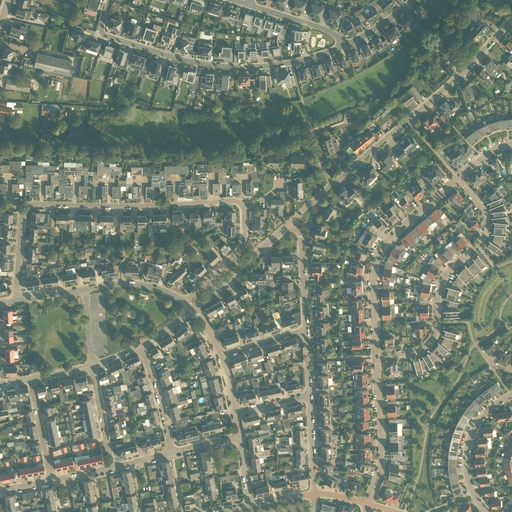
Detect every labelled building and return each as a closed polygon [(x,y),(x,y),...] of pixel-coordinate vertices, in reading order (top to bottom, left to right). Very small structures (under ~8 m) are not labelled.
[(20,0),(19,5),(25,8),(25,7),(29,9),(30,5),(26,4),(28,0),(27,0),(20,0)] [(79,2),(72,0),(56,0),(83,10),(84,6),(78,4),(79,2)] [(87,0),(88,0),(89,1),(88,6),(87,9),(88,9),(96,12),(97,9),(99,3),(99,2),(100,0),(87,0)] [(200,14),(201,11),(203,6),(201,5),(202,0),(192,0),(189,11),(199,14),(200,14)] [(300,0),(290,0),(290,1),(293,2),(291,9),(292,9),(292,10),(297,11),(300,0)] [(301,0),(300,0),(297,11),(302,13),(302,12),(303,13),(305,6),(308,7),(310,1),(310,0),(308,0),(306,0),(306,2),(301,1),(301,0)] [(373,9),(370,12),(375,20),(379,17),(378,16),(380,15),(378,12),(381,11),(374,0),(369,3),(373,9)] [(388,11),(391,8),(385,0),(382,3),(379,0),(374,0),(381,11),(384,9),(386,11),(387,10),(388,11)] [(309,15),(315,17),(318,6),(315,5),(315,2),(310,1),(308,7),(311,8),(309,14),(309,15)] [(215,4),(211,3),(208,11),(218,15),(217,18),(221,19),(224,10),(221,9),(222,6),(217,5),(218,4),(215,3),(215,4)] [(326,12),(328,6),(319,3),(318,6),(315,17),(320,19),(320,18),(321,18),(323,11),(326,12)] [(473,20),(478,15),(480,17),(483,20),(484,21),(488,16),(484,13),(476,5),(467,14),(473,20)] [(327,21),(332,22),(336,12),(332,11),(333,8),(328,6),(326,12),(329,13),(327,20),(327,21)] [(417,16),(421,21),(425,18),(424,16),(427,13),(428,12),(425,9),(424,10),(421,6),(420,6),(417,8),(417,9),(415,10),(419,14),(417,16)] [(239,12),(228,8),(225,16),(234,19),(233,24),(237,26),(239,20),(237,19),(239,12)] [(368,20),(368,21),(369,22),(371,21),(372,22),(375,20),(370,12),(367,14),(363,8),(358,10),(365,21),(368,20)] [(15,17),(23,19),(25,12),(17,9),(15,17)] [(343,18),(344,17),(345,12),(336,9),(336,12),(332,22),(338,24),(340,17),(343,18)] [(354,13),(357,18),(353,21),(356,26),(358,30),(362,28),(362,27),(364,26),(362,23),(365,21),(358,10),(354,13)] [(46,16),(45,15),(36,12),(34,18),(44,21),(45,19),(46,16)] [(250,24),(252,19),(252,16),(252,15),(249,14),(249,15),(245,14),(245,17),(241,16),(242,15),(241,15),(239,21),(248,24),(246,30),(250,31),(252,25),(250,24)] [(409,23),(412,26),(415,24),(416,25),(421,21),(417,16),(414,18),(411,14),(409,16),(408,15),(405,18),(409,23)] [(472,32),(470,34),(470,35),(472,37),(476,41),(484,33),(489,29),(482,22),(483,20),(480,17),(478,15),(473,20),(476,22),(477,23),(470,30),(472,32)] [(252,25),(258,27),(256,33),(260,34),(262,28),(260,27),(262,22),(263,19),(262,19),(262,18),(259,18),(256,17),(255,20),(252,19),(250,24),(252,25)] [(354,28),(356,26),(353,21),(350,22),(347,21),(348,19),(344,17),(343,18),(341,25),(345,27),(347,29),(346,30),(348,34),(355,30),(354,28)] [(117,20),(111,18),(110,22),(109,21),(108,24),(109,24),(108,27),(108,28),(109,28),(109,29),(112,30),(113,29),(114,29),(119,30),(120,28),(122,29),(125,21),(122,20),(121,22),(120,22),(116,21),(117,20)] [(401,29),(405,34),(410,31),(408,29),(412,26),(409,23),(405,18),(402,21),(400,23),(404,27),(402,29),(401,29)] [(270,37),(272,31),(270,31),(272,25),(273,22),(272,22),(269,21),(266,20),(265,23),(262,22),(260,27),(262,28),(268,30),(267,36),(270,37)] [(138,25),(130,23),(128,30),(128,29),(128,30),(127,31),(128,31),(127,33),(127,34),(129,34),(130,34),(129,35),(133,36),(134,36),(135,32),(141,34),(143,27),(137,26),(137,25),(138,25)] [(280,34),(282,29),(283,26),(282,25),(280,24),(279,25),(276,23),(275,26),(272,25),(270,31),(272,31),(279,33),(276,40),(282,40),(284,35),(280,34)] [(162,27),(154,24),(152,30),(146,28),(143,38),(149,40),(149,41),(153,42),(155,35),(159,36),(162,27)] [(84,31),(81,31),(83,27),(76,25),(75,29),(73,35),(75,36),(74,40),(80,42),(81,38),(82,38),(84,31)] [(9,35),(19,38),(20,34),(25,36),(27,28),(21,26),(20,30),(12,27),(9,35)] [(390,30),(396,38),(399,36),(400,38),(405,34),(401,29),(398,31),(395,26),(393,28),(393,27),(390,30)] [(180,30),(174,28),(171,37),(163,34),(161,39),(162,39),(162,40),(160,44),(166,46),(165,46),(166,46),(167,46),(167,47),(168,46),(169,47),(169,45),(170,44),(174,45),(174,46),(175,46),(175,45),(180,30)] [(384,41),(388,46),(393,43),(392,41),(396,38),(390,30),(386,32),(386,33),(384,34),(387,39),(384,41)] [(301,40),(302,32),(292,31),(291,39),(292,39),(292,41),(298,41),(298,39),(301,40)] [(189,36),(189,38),(183,36),(181,41),(180,40),(178,49),(186,51),(186,50),(187,48),(192,50),(196,38),(189,36)] [(388,46),(384,41),(382,42),(379,38),(377,39),(377,38),(373,40),(374,41),(373,41),(378,50),(382,47),(383,49),(388,46)] [(90,41),(89,40),(89,41),(88,45),(88,46),(84,45),(83,51),(86,52),(87,48),(97,51),(97,52),(98,52),(98,51),(100,44),(100,45),(100,44),(90,41)] [(282,40),(276,40),(278,46),(270,48),(268,48),(269,54),(273,53),(274,56),(277,55),(277,56),(280,55),(281,55),(280,52),(280,46),(283,46),(282,40)] [(298,41),(292,41),(291,43),(291,42),(291,51),(300,51),(301,43),(298,43),(298,41)] [(270,48),(270,42),(266,42),(266,48),(259,49),(257,50),(257,55),(261,54),(262,57),(265,57),(265,58),(268,57),(269,57),(269,54),(268,48),(270,48)] [(210,56),(212,45),(204,43),(204,47),(199,46),(198,54),(205,55),(205,56),(207,56),(210,56)] [(245,58),(245,55),(245,50),(248,50),(248,49),(248,43),(244,43),(244,50),(234,49),(234,55),(235,55),(238,55),(238,58),(241,58),(241,59),(244,59),(244,58),(245,58)] [(245,50),(245,55),(250,55),(250,58),(253,58),(253,59),(256,59),(256,58),(257,58),(257,55),(257,50),(259,49),(259,43),(255,43),(255,48),(248,49),(248,50),(245,50)] [(370,49),(369,48),(367,44),(365,45),(362,47),(361,47),(366,56),(370,54),(371,56),(376,53),(373,48),(370,49)] [(106,47),(105,47),(106,48),(105,50),(101,49),(98,59),(106,62),(108,57),(111,59),(112,58),(115,49),(109,47),(109,46),(108,46),(108,47),(106,46),(106,47)] [(219,52),(218,56),(231,57),(231,47),(222,47),(221,52),(219,52)] [(4,52),(4,53),(3,58),(10,60),(11,57),(12,57),(12,55),(13,51),(5,48),(5,49),(4,49),(3,50),(3,51),(4,52)] [(125,59),(127,53),(120,50),(116,62),(120,63),(119,67),(126,69),(129,60),(125,59)] [(358,55),(357,54),(356,50),(353,51),(350,52),(350,53),(349,53),(354,62),(358,60),(359,62),(361,61),(362,63),(365,62),(364,60),(361,54),(358,55)] [(442,53),(449,62),(452,59),(444,50),(442,53)] [(73,69),(70,68),(72,61),(37,53),(35,62),(29,61),(28,67),(69,76),(69,75),(71,76),(73,69)] [(138,56),(134,55),(133,56),(131,62),(131,63),(137,65),(136,68),(142,70),(144,71),(147,62),(144,61),(145,58),(141,57),(138,56)] [(346,61),(345,60),(344,56),(341,57),(341,56),(338,58),(337,58),(341,68),(345,66),(346,68),(351,66),(349,60),(346,61)] [(160,66),(161,63),(151,60),(150,65),(152,65),(150,71),(154,72),(153,74),(160,77),(163,67),(160,66)] [(498,67),(497,66),(491,60),(486,66),(493,73),(497,69),(501,73),(505,69),(500,64),(498,67)] [(333,66),(333,65),(331,61),(329,61),(325,62),(325,63),(328,72),(332,71),(333,73),(338,71),(336,65),(333,66)] [(449,75),(455,70),(453,67),(452,68),(446,61),(443,64),(446,67),(443,69),(449,75)] [(16,73),(18,65),(8,62),(6,62),(5,65),(1,64),(0,67),(0,72),(6,74),(8,69),(12,70),(12,72),(16,73)] [(312,67),(315,75),(315,76),(319,75),(320,77),(325,76),(323,69),(320,70),(319,65),(316,66),(316,65),(313,66),(313,67),(312,67)] [(172,67),(169,66),(166,79),(173,81),(173,83),(177,84),(178,78),(179,76),(175,76),(176,73),(175,73),(177,68),(176,68),(174,67),(172,67)] [(307,74),(307,73),(306,68),(304,69),(304,68),(300,69),(300,70),(299,70),(301,76),(300,76),(301,80),(301,79),(302,80),(306,79),(306,81),(312,79),(311,73),(307,74)] [(488,76),(482,70),(477,75),(489,86),(492,83),(486,77),(488,76)] [(183,77),(187,78),(187,80),(194,82),(196,73),(189,71),(189,72),(184,71),(183,77)] [(293,76),(290,76),(289,76),(289,74),(287,75),(287,73),(277,74),(278,83),(286,82),(288,87),(296,85),(293,76)] [(207,74),(207,75),(206,78),(202,77),(201,83),(205,84),(205,88),(212,89),(213,85),(214,75),(207,74)] [(220,79),(220,85),(222,85),(222,89),(228,90),(228,89),(232,89),(233,81),(229,81),(230,76),(223,76),(222,80),(220,79)] [(243,77),(239,77),(240,85),(247,85),(247,88),(255,87),(255,79),(250,80),(250,76),(246,77),(246,76),(243,77)] [(270,76),(266,76),(260,76),(260,77),(258,77),(258,88),(260,88),(260,91),(267,91),(266,87),(272,87),(270,76)] [(29,92),(31,82),(7,79),(5,88),(29,92)] [(504,91),(506,88),(498,80),(496,82),(504,91)] [(478,82),(474,84),(479,92),(483,90),(478,82)] [(473,91),(469,84),(463,88),(472,101),(475,99),(471,92),(473,91)] [(410,93),(402,99),(407,106),(415,99),(416,101),(421,97),(413,86),(408,90),(410,93)] [(7,102),(7,106),(12,107),(12,109),(14,109),(14,110),(17,110),(22,111),(23,104),(16,104),(16,103),(7,102)] [(450,106),(446,102),(440,107),(444,111),(443,111),(448,117),(455,112),(454,111),(459,107),(455,102),(450,106)] [(60,110),(60,105),(44,104),(43,111),(46,111),(62,112),(62,110),(60,110)] [(7,106),(6,106),(0,105),(0,114),(3,115),(11,116),(12,109),(12,107),(7,106)] [(389,112),(392,109),(389,106),(380,116),(383,118),(389,111),(389,112)] [(331,128),(348,121),(345,114),(328,120),(331,128)] [(435,126),(435,125),(439,122),(434,117),(430,121),(428,119),(423,124),(425,126),(424,127),(426,129),(427,128),(430,131),(435,126)] [(501,128),(500,121),(496,122),(495,119),(493,120),(496,130),(501,128)] [(491,123),(487,125),(490,131),(496,130),(493,120),(491,120),(491,123)] [(490,131),(487,125),(484,126),(482,124),(480,125),(485,134),(490,131)] [(480,129),(476,130),(480,137),(485,134),(480,125),(478,126),(480,129)] [(47,126),(44,126),(44,137),(52,138),(52,130),(47,130),(47,126)] [(68,129),(68,138),(78,138),(79,130),(68,129)] [(476,140),(480,137),(476,130),(473,133),(471,131),(469,132),(476,140)] [(471,144),(476,140),(469,132),(468,133),(469,136),(466,138),(471,144)] [(365,137),(362,140),(352,148),(356,153),(376,138),(372,133),(368,136),(368,135),(367,135),(366,135),(364,136),(365,137)] [(400,159),(402,158),(418,144),(413,139),(410,141),(407,138),(405,140),(405,139),(400,143),(400,144),(404,148),(396,155),(400,159)] [(331,139),(322,142),(326,155),(335,152),(331,139)] [(455,152),(461,158),(463,157),(465,158),(469,154),(462,146),(460,148),(455,152)] [(460,160),(461,158),(455,152),(451,155),(452,155),(449,158),(456,166),(461,162),(460,160)] [(296,157),(292,156),(292,167),(296,167),(296,166),(299,166),(299,167),(304,167),(305,158),(296,158),(296,157)] [(392,159),(392,158),(392,157),(391,156),(390,156),(389,157),(388,156),(385,159),(384,158),(378,163),(386,171),(391,167),(391,165),(394,163),(391,160),(392,159)] [(490,165),(494,170),(496,168),(497,169),(499,168),(500,170),(504,168),(502,165),(502,164),(502,163),(502,162),(501,161),(500,160),(499,159),(498,160),(497,158),(496,159),(496,157),(491,160),(493,162),(490,165)] [(268,158),(268,166),(272,166),(272,167),(273,167),(273,166),(278,166),(278,167),(282,167),(282,158),(272,158),(268,158)] [(18,172),(18,181),(26,181),(26,178),(21,178),(21,165),(21,162),(9,161),(9,165),(9,172),(9,173),(13,173),(13,172),(15,172),(18,172)] [(51,174),(51,182),(59,182),(59,173),(54,173),(54,166),(49,166),(49,162),(42,162),(42,166),(42,174),(46,174),(46,173),(48,173),(48,174),(51,174)] [(251,173),(251,180),(260,180),(260,178),(257,178),(257,173),(255,173),(255,164),(249,164),(249,163),(243,163),(243,166),(243,173),(243,174),(247,174),(247,173),(248,173),(251,173)] [(9,172),(9,165),(0,164),(0,173),(2,173),(2,172),(3,172),(9,172)] [(37,173),(42,174),(42,166),(30,166),(30,165),(26,165),(26,174),(26,178),(26,181),(26,182),(33,182),(33,179),(32,179),(32,174),(36,174),(36,173),(37,173)] [(204,172),(209,172),(210,165),(198,165),(198,170),(196,170),(196,174),(193,174),(193,179),(193,181),(200,181),(200,178),(200,173),(203,173),(203,172),(204,172)] [(218,172),(218,181),(226,181),(226,178),(226,168),(222,168),(222,165),(210,165),(209,172),(214,172),(215,172),(218,172)] [(171,174),(176,174),(176,166),(164,166),(164,171),(160,171),(159,182),(166,182),(166,179),(166,175),(169,175),(169,173),(171,173),(171,174)] [(243,173),(243,166),(231,166),(231,174),(236,174),(236,173),(237,173),(243,173)] [(70,174),(76,174),(76,167),(64,167),(64,170),(59,170),(59,173),(59,182),(59,183),(66,183),(66,180),(66,175),(69,175),(69,174),(70,174)] [(88,167),(76,167),(76,174),(76,175),(80,175),(80,174),(81,174),(84,174),(84,180),(84,183),(92,183),(92,180),(88,180),(88,167)] [(104,175),(109,175),(109,167),(97,167),(97,172),(92,172),(92,175),(92,180),(92,183),(99,183),(99,180),(99,175),(102,175),(102,174),(104,174),(104,175)] [(126,178),(126,181),(126,183),(133,183),(133,181),(133,176),(136,176),(136,174),(137,174),(137,175),(143,175),(143,167),(131,167),(131,176),(131,178),(126,178)] [(159,174),(155,174),(155,167),(143,167),(143,175),(147,175),(150,175),(150,176),(151,176),(151,184),(159,184),(159,182),(160,171),(159,171),(159,174)] [(431,173),(437,179),(439,178),(441,179),(445,175),(438,167),(436,169),(431,173)] [(368,183),(376,176),(371,170),(368,173),(367,171),(361,177),(364,180),(363,181),(362,182),(362,184),(363,185),(363,186),(365,187),(366,187),(367,187),(370,185),(368,183)] [(481,180),(486,176),(481,171),(477,175),(476,174),(469,181),(474,187),(481,180)] [(433,183),(437,179),(431,173),(429,175),(427,173),(423,176),(427,181),(430,179),(433,183)] [(301,190),(301,184),(296,184),(296,179),(287,178),(287,181),(291,181),(291,186),(293,186),(292,191),(291,191),(291,197),(298,197),(299,197),(303,197),(303,192),(301,192),(301,190)] [(420,184),(415,188),(422,196),(425,194),(424,193),(427,191),(426,191),(425,189),(428,187),(430,188),(421,178),(417,182),(420,184)] [(383,179),(379,182),(385,188),(388,185),(383,179)] [(253,184),(260,184),(260,180),(251,180),(251,184),(246,184),(246,190),(247,192),(246,192),(246,196),(254,196),(254,188),(253,184)] [(26,182),(26,181),(18,181),(18,184),(12,184),(12,196),(19,196),(20,184),(24,184),(24,188),(25,188),(26,182)] [(193,181),(193,182),(193,185),(193,188),(199,188),(199,196),(206,196),(206,192),(206,190),(207,190),(207,184),(200,184),(200,181),(193,181)] [(213,192),(213,196),(220,196),(220,184),(226,184),(226,181),(218,181),(218,184),(213,184),(213,190),(213,192)] [(233,181),(226,181),(226,184),(226,186),(230,186),(230,184),(232,184),(232,196),(240,196),(240,192),(239,192),(239,190),(240,190),(240,184),(233,184),(233,181)] [(26,182),(25,188),(25,191),(27,191),(27,190),(32,190),(32,197),(39,197),(39,193),(39,191),(39,185),(33,185),(33,182),(26,182)] [(53,185),(59,185),(59,183),(59,182),(51,182),(51,185),(45,185),(45,192),(46,192),(46,193),(45,193),(45,197),(53,197),(53,185)] [(159,182),(159,184),(159,187),(159,189),(165,189),(165,197),(173,197),(173,193),(172,193),(173,192),(173,185),(166,185),(166,182),(159,182)] [(187,185),(193,185),(193,182),(185,182),(185,185),(179,185),(179,192),(180,192),(180,193),(179,193),(179,197),(187,197),(187,185)] [(59,185),(59,190),(65,190),(65,198),(72,198),(72,194),(72,192),(73,186),(66,186),(66,183),(59,183),(59,185)] [(86,186),(92,186),(92,183),(84,183),(84,186),(79,186),(78,192),(79,192),(79,194),(78,194),(78,198),(86,198),(86,186)] [(126,188),(126,187),(126,183),(118,183),(118,187),(112,186),(112,193),(113,193),(113,194),(112,194),(112,199),(120,199),(120,187),(124,187),(124,188),(126,188)] [(159,184),(151,184),(151,187),(146,187),(146,193),(146,195),(146,199),(153,199),(153,187),(159,187),(159,184)] [(413,185),(406,192),(413,200),(411,197),(413,195),(414,195),(418,199),(419,198),(420,198),(422,196),(415,188),(413,185)] [(353,198),(358,194),(353,188),(348,193),(346,190),(339,196),(342,199),(341,200),(346,205),(353,198)] [(491,209),(493,208),(495,207),(502,204),(503,204),(503,203),(501,204),(500,198),(498,196),(500,194),(497,190),(487,199),(488,199),(489,197),(492,201),(489,203),(491,208),(491,209)] [(277,194),(280,194),(279,198),(282,198),(282,200),(271,200),(271,208),(275,208),(275,215),(282,215),(282,208),(283,208),(283,201),(285,201),(285,192),(280,192),(277,192),(277,194)] [(409,201),(410,202),(413,200),(406,192),(407,194),(399,200),(400,202),(402,204),(406,208),(406,209),(407,209),(407,208),(408,209),(411,206),(410,205),(412,204),(411,204),(411,205),(408,202),(409,201)] [(453,197),(452,196),(449,198),(456,207),(461,203),(460,202),(463,199),(458,193),(453,197)] [(392,221),(393,221),(394,220),(394,221),(397,218),(397,217),(398,216),(397,216),(395,214),(396,213),(397,214),(400,211),(395,204),(385,212),(386,213),(386,214),(388,216),(388,215),(393,220),(392,221)] [(497,211),(495,212),(493,212),(494,218),(498,218),(506,216),(504,216),(505,211),(505,210),(502,204),(495,207),(497,211)] [(336,215),(338,211),(330,206),(328,210),(327,209),(322,217),(330,221),(334,214),(336,215)] [(432,213),(440,222),(443,220),(441,217),(442,215),(444,213),(440,208),(438,210),(437,209),(432,213)] [(4,221),(12,222),(12,215),(5,214),(5,210),(0,209),(0,217),(4,217),(4,221)] [(475,213),(472,209),(467,213),(470,217),(470,220),(469,228),(477,229),(477,228),(478,228),(478,227),(478,226),(478,225),(477,225),(478,221),(474,220),(474,215),(473,214),(475,213)] [(266,210),(262,210),(261,216),(256,216),(256,225),(252,225),(252,231),(264,232),(264,225),(264,217),(266,217),(266,210)] [(215,228),(215,226),(215,223),(215,219),(211,220),(211,212),(203,213),(204,220),(202,220),(202,224),(208,224),(208,225),(211,225),(211,228),(215,228)] [(228,212),(227,217),(224,217),(224,223),(230,223),(230,220),(235,220),(235,212),(228,212)] [(43,214),(32,213),(31,221),(40,221),(40,217),(42,217),(43,214)] [(202,231),(201,220),(198,221),(198,213),(189,214),(189,221),(195,221),(195,226),(197,226),(197,232),(202,231)] [(438,225),(440,227),(442,224),(440,222),(432,213),(428,217),(432,221),(429,223),(431,225),(433,223),(435,222),(438,225)] [(185,230),(185,223),(186,223),(186,219),(183,219),(182,214),(172,215),(172,223),(181,222),(181,231),(185,230)] [(160,232),(167,232),(171,232),(170,224),(166,224),(166,215),(159,216),(160,229),(160,232)] [(113,217),(106,216),(106,230),(109,230),(109,224),(112,224),(112,226),(117,226),(118,226),(118,220),(112,220),(113,217)] [(120,224),(120,230),(127,230),(127,224),(131,224),(131,216),(130,216),(130,217),(123,217),(123,224),(120,224)] [(138,229),(141,229),(141,225),(146,225),(146,216),(137,216),(138,229)] [(494,228),(506,229),(506,224),(507,224),(507,223),(506,223),(506,216),(498,218),(498,222),(494,222),(495,222),(494,228)] [(379,219),(371,227),(374,230),(377,232),(379,230),(378,229),(379,228),(382,231),(381,231),(382,231),(383,230),(383,231),(386,228),(386,227),(387,226),(386,226),(383,224),(384,223),(382,221),(382,222),(379,219)] [(431,225),(429,223),(427,225),(423,221),(419,225),(427,234),(430,232),(427,229),(429,227),(431,225)] [(223,235),(226,235),(235,235),(235,226),(225,226),(225,223),(215,223),(215,226),(223,226),(223,235)] [(4,239),(4,237),(11,237),(11,230),(4,229),(4,226),(0,225),(0,229),(1,230),(0,236),(1,237),(1,239),(4,239)] [(30,234),(37,235),(37,232),(42,232),(42,228),(50,229),(51,226),(47,226),(45,226),(38,225),(37,229),(31,228),(30,234)] [(316,229),(316,232),(315,237),(324,239),(326,231),(325,231),(325,226),(319,225),(318,230),(316,229)] [(373,233),(374,230),(371,227),(369,225),(366,230),(363,234),(366,236),(365,237),(374,242),(376,240),(376,239),(377,236),(377,237),(373,234),(373,233)] [(424,236),(427,234),(419,225),(414,229),(416,230),(413,232),(417,237),(420,240),(424,236)] [(497,234),(496,239),(503,242),(505,235),(506,235),(504,235),(506,229),(494,228),(494,234),(493,234),(497,234)] [(415,239),(417,237),(413,232),(411,234),(410,233),(405,236),(413,246),(416,243),(413,240),(415,239)] [(454,238),(463,248),(465,246),(464,245),(467,243),(466,242),(468,240),(464,235),(462,237),(461,237),(460,239),(457,236),(454,238)] [(411,248),(413,246),(405,236),(401,240),(403,243),(399,246),(403,249),(406,247),(408,245),(411,248)] [(373,245),(374,242),(365,237),(362,241),(360,239),(356,244),(358,245),(363,247),(365,244),(366,244),(370,247),(372,245),(373,245)] [(230,248),(221,238),(218,240),(220,242),(216,245),(224,253),(230,248)] [(461,250),(463,248),(454,238),(451,240),(454,243),(452,245),(450,247),(454,252),(456,250),(458,251),(460,249),(461,250)] [(494,244),(492,243),(491,241),(490,242),(491,242),(488,247),(487,246),(487,247),(491,249),(490,250),(490,249),(490,250),(492,253),(493,253),(492,252),(493,251),(498,254),(498,253),(496,252),(500,248),(501,249),(501,248),(503,242),(496,239),(494,244)] [(0,252),(10,253),(10,245),(6,244),(6,241),(0,240),(0,252)] [(324,252),(325,248),(324,247),(325,244),(317,242),(316,246),(313,246),(313,250),(312,250),(316,250),(315,254),(323,256),(323,252),(324,252)] [(452,254),(454,252),(450,247),(448,244),(444,248),(443,247),(441,250),(449,260),(451,258),(451,257),(453,255),(452,254)] [(367,255),(367,254),(367,253),(367,254),(363,253),(364,251),(365,252),(366,249),(363,247),(358,245),(355,256),(356,257),(358,258),(358,257),(365,260),(364,260),(365,260),(365,259),(366,259),(367,255)] [(394,248),(391,253),(401,260),(403,257),(403,256),(406,251),(403,249),(399,246),(398,245),(396,249),(394,248)] [(211,255),(207,259),(212,265),(219,258),(212,250),(209,253),(211,255)] [(447,261),(449,260),(441,250),(438,252),(440,255),(439,257),(435,260),(440,264),(443,262),(444,263),(446,261),(447,261)] [(177,261),(181,257),(175,251),(172,255),(177,261)] [(199,254),(197,252),(195,254),(197,256),(196,257),(203,264),(206,261),(199,254)] [(400,263),(401,260),(391,253),(388,259),(390,260),(389,261),(388,260),(385,264),(393,266),(395,263),(396,261),(400,263)] [(285,257),(282,257),(282,264),(289,264),(289,269),(293,269),(293,256),(285,257)] [(473,266),(478,272),(482,269),(483,269),(481,268),(486,265),(487,265),(479,256),(478,256),(479,256),(475,260),(474,259),(474,260),(477,263),(473,266)] [(268,264),(268,271),(279,271),(279,257),(271,257),(271,260),(271,264),(268,264)] [(0,263),(1,264),(1,268),(8,269),(9,262),(5,261),(5,258),(0,258),(0,263)] [(94,269),(97,268),(96,260),(93,260),(93,265),(90,266),(90,265),(87,266),(89,279),(96,278),(94,269)] [(440,264),(435,260),(433,264),(429,261),(426,268),(437,274),(438,272),(438,271),(439,269),(438,268),(440,264)] [(131,275),(132,261),(129,261),(129,264),(125,264),(125,265),(121,265),(121,271),(125,271),(125,274),(131,275)] [(118,271),(118,265),(113,266),(113,267),(110,268),(109,262),(106,263),(108,276),(114,275),(114,272),(118,271)] [(147,272),(146,272),(146,273),(147,273),(146,276),(153,278),(155,267),(156,265),(145,263),(143,269),(147,270),(147,272)] [(165,274),(167,264),(164,263),(163,266),(162,269),(155,267),(153,278),(159,279),(160,276),(161,276),(161,275),(160,275),(161,273),(165,274)] [(84,266),(81,267),(81,264),(78,264),(79,272),(82,271),(83,280),(89,279),(87,266),(84,266)] [(182,268),(179,264),(175,268),(179,271),(169,280),(169,281),(169,283),(170,284),(171,284),(172,283),(174,285),(177,288),(181,284),(178,281),(187,273),(182,268)] [(202,265),(200,266),(198,264),(193,268),(193,267),(196,270),(201,275),(207,270),(202,265)] [(384,269),(383,275),(395,277),(396,273),(392,273),(392,270),(393,266),(385,264),(385,268),(386,268),(386,269),(384,269)] [(350,278),(358,278),(359,274),(358,274),(358,273),(362,273),(361,274),(362,274),(362,272),(363,273),(363,269),(363,268),(352,266),(350,278)] [(462,270),(470,279),(469,278),(474,276),(475,276),(474,275),(478,272),(473,266),(469,269),(466,266),(467,267),(462,270)] [(187,272),(190,275),(189,276),(194,281),(201,275),(196,270),(193,267),(193,268),(193,267),(187,272)] [(322,275),(322,267),(313,268),(313,275),(315,275),(315,281),(322,280),(322,275)] [(57,275),(60,275),(59,268),(50,269),(50,272),(52,285),(58,284),(57,276),(57,277),(57,275)] [(69,269),(71,282),(77,281),(76,273),(72,274),(71,268),(69,269)] [(435,277),(437,274),(426,268),(424,271),(427,273),(426,275),(423,280),(429,282),(431,278),(433,279),(435,276),(435,277)] [(456,282),(463,287),(465,283),(466,284),(466,283),(465,282),(470,279),(462,270),(462,271),(458,274),(457,274),(460,277),(457,283),(456,282)] [(255,284),(258,284),(258,274),(251,275),(251,281),(244,282),(248,289),(252,288),(251,287),(255,287),(255,284)] [(269,287),(269,277),(265,277),(265,274),(262,274),(261,274),(258,274),(258,284),(259,289),(267,289),(267,287),(269,287)] [(31,275),(33,288),(40,287),(38,280),(35,280),(34,275),(31,275)] [(395,277),(383,275),(382,281),(384,281),(383,285),(390,285),(390,282),(394,283),(395,280),(397,281),(398,277),(395,277)] [(355,278),(358,278),(350,278),(348,278),(348,282),(351,282),(352,288),(362,287),(362,284),(361,284),(361,281),(356,282),(356,281),(355,278)] [(284,282),(283,279),(276,280),(276,284),(281,284),(281,290),(283,290),(292,289),(292,282),(284,282)] [(429,286),(429,282),(423,280),(422,285),(422,287),(418,286),(417,290),(430,292),(431,289),(430,289),(430,286),(429,286)] [(447,293),(459,296),(458,296),(460,291),(461,291),(461,290),(460,290),(462,287),(463,287),(456,282),(452,288),(448,287),(449,288),(448,293),(447,293)] [(382,296),(394,295),(394,292),(390,292),(390,289),(389,289),(389,286),(383,287),(383,290),(381,290),(382,296)] [(362,287),(352,288),(352,293),(349,293),(349,298),(356,297),(356,294),(357,293),(362,293),(362,294),(362,291),(363,291),(362,287)] [(238,292),(242,298),(245,296),(247,300),(251,299),(245,288),(238,292)] [(292,289),(283,290),(284,295),(279,296),(279,301),(287,301),(286,297),(295,296),(294,289),(292,289)] [(317,290),(317,294),(314,294),(314,301),(324,300),(324,297),(327,297),(326,290),(317,290)] [(430,295),(430,292),(417,290),(417,294),(421,294),(420,297),(421,297),(420,303),(426,302),(426,301),(427,298),(429,298),(429,295),(430,295)] [(456,301),(459,296),(447,293),(446,298),(445,298),(445,299),(449,300),(449,305),(457,306),(457,302),(458,302),(456,301)] [(231,308),(234,306),(237,304),(236,301),(233,295),(226,299),(229,305),(231,308)] [(388,304),(390,304),(390,301),(390,299),(394,299),(394,295),(382,296),(382,302),(388,301),(388,304)] [(356,297),(349,298),(349,304),(353,303),(353,306),(358,306),(362,306),(362,300),(356,300),(356,297)] [(225,305),(224,306),(221,301),(213,305),(217,311),(219,314),(222,312),(223,311),(224,311),(228,309),(225,305)] [(416,312),(429,311),(428,305),(426,305),(426,302),(420,303),(420,306),(420,308),(416,308),(416,309),(416,312)] [(382,314),(395,313),(394,304),(390,304),(388,304),(388,307),(382,308),(382,314)] [(212,313),(217,311),(213,305),(205,310),(210,319),(214,317),(212,313)] [(449,305),(449,306),(450,306),(450,311),(445,311),(445,312),(446,312),(446,317),(458,317),(458,316),(457,311),(458,311),(457,311),(458,306),(457,306),(449,305)] [(315,317),(318,317),(319,320),(323,320),(323,317),(325,317),(325,313),(328,313),(327,306),(318,307),(318,310),(315,310),(315,317)] [(358,309),(358,306),(353,306),(352,306),(352,309),(354,309),(355,315),(364,314),(364,309),(358,309)] [(419,318),(419,321),(425,321),(425,318),(429,317),(429,311),(416,312),(416,316),(420,315),(421,318),(419,318)] [(395,313),(382,314),(383,320),(386,320),(386,323),(391,322),(391,319),(391,317),(395,317),(395,313)] [(297,325),(295,318),(294,314),(287,316),(288,320),(290,327),(297,325)] [(364,320),(364,314),(355,315),(352,315),(352,320),(352,321),(350,321),(350,323),(359,323),(359,320),(364,320)] [(18,322),(16,322),(16,319),(12,320),(12,316),(4,317),(4,322),(12,322),(12,325),(18,325),(18,322)] [(285,320),(281,321),(284,329),(290,327),(288,320),(287,316),(284,317),(285,320)] [(272,324),(271,320),(268,322),(268,323),(271,333),(278,331),(275,323),(272,324)] [(265,336),(271,333),(268,323),(261,325),(262,328),(265,336)] [(319,323),(319,327),(316,327),(316,334),(326,333),(326,330),(328,330),(328,323),(319,323)] [(352,332),(365,331),(364,326),(359,326),(359,323),(350,323),(351,327),(351,326),(352,332)] [(256,327),(252,328),(251,324),(248,325),(249,328),(252,340),(259,337),(256,327)] [(415,325),(415,332),(417,332),(417,337),(424,336),(423,331),(425,331),(425,324),(415,325)] [(192,335),(190,332),(185,326),(180,329),(184,335),(186,338),(192,335)] [(246,342),(252,340),(249,328),(245,329),(242,330),(243,334),(246,342)] [(181,342),(186,338),(184,335),(180,329),(175,334),(179,339),(176,340),(178,343),(182,349),(184,347),(181,342)] [(443,336),(446,336),(448,337),(445,341),(452,345),(455,339),(456,339),(454,339),(457,334),(457,333),(453,332),(453,330),(454,330),(449,330),(450,330),(449,331),(445,330),(446,330),(444,336),(444,335),(443,336)] [(360,340),(360,337),(365,337),(365,331),(352,332),(352,337),(353,337),(353,340),(360,340)] [(230,335),(231,338),(233,346),(240,343),(237,333),(230,335)] [(385,346),(394,345),(394,338),(390,338),(390,335),(384,335),(384,341),(385,341),(385,346)] [(17,341),(17,339),(13,339),(13,336),(5,336),(5,342),(13,341),(13,345),(17,345),(20,345),(27,344),(28,344),(28,341),(19,342),(19,341),(17,341)] [(165,340),(169,346),(174,342),(171,336),(165,340)] [(227,348),(233,346),(231,338),(224,340),(227,348)] [(289,340),(292,350),(299,348),(296,338),(289,340)] [(321,350),(325,350),(327,350),(327,346),(329,346),(329,338),(320,339),(320,343),(317,343),(317,350),(321,350)] [(163,349),(169,346),(165,340),(160,343),(163,349)] [(293,352),(292,350),(289,340),(283,342),(285,349),(288,348),(290,353),(293,352)] [(353,340),(352,340),(352,344),(350,344),(351,350),(364,349),(363,343),(362,343),(361,340),(360,340),(353,340)] [(445,355),(448,351),(449,351),(452,345),(445,341),(443,346),(440,343),(439,343),(440,343),(436,348),(436,347),(445,355)] [(192,348),(196,354),(205,348),(202,343),(192,348)] [(497,353),(501,348),(497,344),(496,346),(494,343),(489,347),(489,346),(488,346),(487,347),(486,348),(487,349),(486,349),(489,352),(489,351),(492,354),(494,351),(497,353)] [(272,346),(275,353),(280,352),(278,344),(272,346)] [(269,355),(270,358),(273,357),(273,359),(276,358),(275,353),(272,346),(266,348),(269,355)] [(434,354),(430,357),(435,365),(441,360),(445,355),(436,347),(435,347),(436,348),(432,352),(434,354)] [(154,357),(160,354),(156,348),(150,351),(154,357)] [(193,362),(194,364),(204,359),(203,357),(208,354),(205,348),(196,354),(193,355),(196,360),(193,362)] [(501,362),(506,354),(503,352),(504,350),(501,348),(497,353),(499,354),(496,358),(499,360),(498,360),(501,362)] [(257,359),(263,357),(261,350),(255,351),(257,359)] [(258,362),(257,359),(255,351),(249,353),(251,361),(252,361),(254,360),(255,363),(258,362)] [(511,361),(511,360),(511,354),(509,353),(508,355),(506,354),(501,362),(504,364),(504,363),(508,364),(509,360),(511,361)] [(423,357),(424,359),(425,361),(421,362),(423,371),(429,368),(430,368),(429,367),(434,365),(435,365),(430,357),(429,354),(428,354),(429,355),(424,358),(424,357),(423,357)] [(247,365),(246,363),(247,362),(244,355),(238,357),(241,364),(242,367),(247,365)] [(132,358),(135,365),(141,362),(138,356),(132,358)] [(236,369),(242,367),(241,364),(238,357),(232,359),(234,364),(230,365),(232,373),(237,371),(236,369)] [(129,367),(135,365),(132,358),(126,361),(129,367)] [(211,360),(205,362),(204,359),(194,364),(195,367),(203,363),(205,369),(213,366),(211,360)] [(423,371),(421,362),(420,359),(419,359),(419,360),(414,361),(414,360),(414,361),(415,365),(410,365),(410,363),(411,363),(410,363),(410,373),(417,372),(417,373),(417,371),(423,371)] [(362,371),(363,371),(363,367),(365,367),(364,360),(351,361),(352,366),(354,365),(354,371),(355,371),(362,371)] [(385,370),(387,370),(387,377),(395,377),(395,372),(398,372),(397,362),(394,363),(394,362),(385,362),(385,370)] [(124,384),(127,384),(129,383),(128,380),(127,378),(130,377),(127,371),(125,371),(121,363),(115,365),(118,372),(121,371),(124,377),(122,378),(124,384)] [(318,364),(318,370),(319,370),(324,370),(324,373),(328,372),(328,373),(330,372),(330,367),(328,367),(328,363),(318,364)] [(114,373),(118,372),(115,365),(109,368),(112,374),(109,375),(111,382),(116,380),(114,373)] [(213,366),(205,369),(208,375),(215,372),(213,366)] [(17,375),(16,367),(6,367),(7,376),(17,375)] [(170,372),(167,373),(166,370),(158,373),(160,379),(168,376),(171,375),(170,372)] [(101,380),(99,381),(100,384),(109,381),(105,371),(99,374),(101,380)] [(362,374),(362,371),(355,371),(355,374),(356,379),(367,379),(367,373),(362,374)] [(318,376),(319,382),(329,381),(328,378),(332,378),(331,372),(330,372),(328,373),(328,372),(324,373),(324,376),(319,376),(318,376)] [(82,388),(88,387),(85,376),(77,378),(77,379),(73,380),(76,392),(82,391),(82,388)] [(141,384),(148,382),(146,376),(139,378),(141,384)] [(170,383),(168,376),(160,379),(162,385),(170,383)] [(289,385),(286,386),(283,376),(281,377),(283,388),(286,387),(287,393),(294,391),(291,381),(288,382),(289,385)] [(280,388),(283,388),(281,377),(278,377),(279,382),(272,384),(273,384),(272,384),(275,395),(281,394),(280,388)] [(217,378),(207,380),(206,378),(200,380),(201,383),(206,381),(207,387),(219,384),(217,378)] [(63,381),(64,388),(65,388),(66,391),(70,391),(73,390),(71,379),(63,381)] [(270,389),(267,390),(268,397),(275,395),(272,384),(271,379),(268,379),(269,385),(270,389)] [(355,388),(356,388),(363,388),(362,385),(368,384),(367,379),(356,379),(355,380),(355,388)] [(180,385),(183,384),(183,383),(188,381),(187,380),(181,382),(179,383),(172,385),(173,387),(164,390),(166,396),(174,394),(178,393),(176,386),(180,385)] [(291,381),(294,391),(300,390),(298,380),(291,381)] [(324,388),(325,390),(325,391),(331,390),(331,385),(329,385),(329,381),(319,382),(319,388),(320,388),(324,388)] [(60,393),(60,390),(58,382),(50,383),(52,394),(60,393)] [(134,392),(135,395),(142,393),(142,391),(143,391),(150,388),(148,382),(141,384),(138,385),(140,389),(134,391),(134,392)] [(489,388),(494,394),(502,389),(497,382),(496,383),(491,382),(490,387),(489,388)] [(479,388),(483,393),(489,388),(486,383),(479,388)] [(211,395),(210,393),(220,391),(219,384),(207,387),(208,387),(205,388),(207,394),(204,394),(204,397),(211,395)] [(386,387),(387,393),(399,392),(399,389),(395,389),(395,387),(394,384),(388,384),(388,387),(386,387)] [(46,386),(37,388),(39,398),(45,397),(46,399),(51,398),(50,391),(47,392),(46,386)] [(259,388),(262,398),(268,397),(267,390),(266,386),(263,387),(259,388)] [(29,394),(28,387),(19,389),(20,396),(21,400),(24,399),(23,395),(26,394),(29,394)] [(127,389),(128,393),(128,394),(129,397),(135,395),(134,392),(130,393),(130,392),(129,388),(127,389)] [(359,396),(368,396),(368,390),(363,391),(363,388),(356,388),(356,391),(359,391),(359,396)] [(494,394),(489,388),(483,393),(482,394),(487,400),(494,394)] [(121,395),(128,393),(127,389),(121,391),(114,392),(114,395),(112,395),(105,397),(106,403),(117,401),(115,395),(121,394),(121,395)] [(249,401),(247,392),(247,389),(243,390),(244,395),(241,396),(241,393),(237,394),(239,401),(242,400),(243,403),(249,401)] [(478,389),(476,394),(476,399),(475,400),(480,405),(487,400),(482,394),(478,389)] [(7,391),(9,398),(13,397),(14,402),(17,401),(15,390),(7,391)] [(247,392),(249,401),(256,400),(255,393),(254,393),(254,390),(247,392)] [(319,394),(320,400),(329,399),(329,396),(331,396),(331,390),(325,391),(325,394),(320,394),(319,394)] [(391,402),(395,402),(395,399),(395,396),(399,396),(399,392),(387,393),(387,399),(391,399),(391,402)] [(145,395),(147,401),(153,399),(151,393),(145,395)] [(175,400),(174,394),(166,396),(167,403),(175,400)] [(210,405),(211,404),(223,402),(222,396),(211,398),(211,395),(204,397),(202,397),(203,400),(205,399),(209,398),(210,405)] [(357,405),(363,405),(363,402),(369,401),(368,396),(359,396),(359,402),(357,402),(357,405)] [(141,412),(147,410),(149,410),(149,408),(155,405),(153,399),(147,401),(143,402),(144,406),(137,409),(138,413),(141,412)] [(329,399),(320,400),(320,406),(321,406),(325,405),(326,408),(332,408),(332,402),(330,403),(329,399)] [(80,408),(91,406),(90,400),(79,402),(80,408)] [(108,409),(115,408),(118,407),(117,404),(121,403),(120,400),(117,401),(106,403),(108,409)] [(474,412),(480,405),(475,400),(474,401),(469,401),(469,406),(468,407),(474,412)] [(207,414),(212,414),(214,413),(214,411),(224,409),(223,402),(211,404),(212,411),(207,412),(207,414)] [(388,411),(400,410),(400,407),(396,407),(396,405),(395,405),(395,402),(391,402),(387,402),(387,405),(388,411)] [(306,415),(304,407),(301,407),(301,405),(294,406),(296,417),(306,415)] [(360,413),(369,413),(369,407),(364,408),(363,405),(357,405),(357,408),(360,408),(360,413)] [(50,407),(44,408),(45,415),(52,414),(55,413),(54,409),(55,409),(54,406),(50,407)] [(181,407),(178,408),(177,406),(169,408),(170,414),(179,412),(182,411),(181,407)] [(293,418),(296,417),(294,406),(287,408),(289,414),(287,415),(288,418),(293,417),(293,418)] [(469,419),(474,412),(468,407),(468,408),(463,409),(464,414),(463,414),(469,419)] [(320,411),(320,412),(320,418),(330,417),(332,417),(332,409),(332,408),(326,408),(326,411),(321,412),(321,411),(320,411)] [(27,420),(34,419),(32,410),(20,413),(21,417),(26,415),(27,420)] [(148,419),(158,417),(157,410),(150,412),(150,415),(146,416),(147,419),(148,419)] [(273,411),(274,418),(275,421),(283,419),(282,416),(281,416),(279,410),(273,411)] [(396,420),(396,417),(396,414),(400,414),(400,410),(388,411),(388,417),(394,417),(394,420),(396,420)] [(179,412),(170,414),(172,420),(180,418),(179,412)] [(359,422),(364,422),(364,419),(369,418),(369,413),(360,413),(357,413),(357,419),(358,419),(358,422),(359,422)] [(251,416),(253,422),(259,421),(258,414),(251,416)] [(465,426),(469,419),(463,414),(462,416),(458,417),(459,422),(458,423),(465,426)] [(245,417),(246,424),(250,423),(251,426),(254,425),(253,422),(251,416),(245,417)] [(150,425),(145,427),(145,429),(152,428),(156,427),(156,424),(160,423),(158,417),(148,419),(150,425)] [(326,423),(326,426),(333,426),(333,420),(331,420),(330,417),(320,418),(321,424),(322,424),(326,423)] [(126,421),(126,418),(119,419),(120,422),(118,422),(111,424),(112,430),(122,428),(126,427),(126,423),(124,424),(124,421),(126,421)] [(389,430),(398,430),(397,424),(403,423),(403,419),(396,420),(394,420),(389,420),(389,424),(389,427),(388,427),(389,430)] [(364,422),(359,422),(359,427),(357,427),(357,431),(365,430),(364,427),(368,427),(368,421),(364,422)] [(214,423),(216,431),(222,430),(220,422),(214,423)] [(209,433),(216,431),(214,423),(208,425),(209,433)] [(462,434),(465,426),(458,423),(458,424),(453,426),(455,430),(454,431),(462,434)] [(23,434),(37,431),(35,425),(25,427),(26,430),(23,431),(23,434)] [(203,435),(209,433),(208,425),(201,427),(203,435)] [(292,437),(303,437),(303,430),(297,430),(297,426),(290,427),(287,428),(284,429),(283,429),(284,432),(291,431),(292,431),(292,437)] [(321,429),(321,436),(331,435),(331,432),(333,432),(333,426),(326,426),(327,429),(322,430),(322,429),(321,429)] [(487,438),(493,437),(493,431),(494,429),(492,428),(492,427),(483,428),(483,429),(482,431),(484,432),(484,435),(485,435),(486,438),(487,438)] [(129,436),(129,433),(124,434),(122,428),(112,430),(113,436),(122,435),(123,437),(129,436)] [(186,441),(184,433),(183,430),(177,431),(180,443),(186,441)] [(190,431),(192,439),(199,438),(197,430),(190,431)] [(390,440),(404,439),(403,436),(398,436),(398,430),(389,430),(389,434),(390,434),(390,437),(390,440)] [(49,433),(50,439),(58,438),(61,437),(59,431),(57,432),(49,433)] [(148,448),(147,441),(146,439),(140,440),(138,435),(140,434),(139,432),(139,431),(135,432),(136,435),(138,442),(140,441),(142,450),(148,448)] [(186,441),(192,439),(190,431),(184,433),(186,441)] [(459,442),(462,434),(454,431),(454,433),(450,435),(452,439),(452,440),(459,442)] [(356,438),(357,445),(364,444),(364,441),(365,440),(369,440),(369,441),(370,441),(370,439),(370,436),(369,436),(369,434),(359,435),(360,438),(356,438)] [(327,441),(327,444),(334,444),(337,444),(337,435),(331,435),(321,436),(322,442),(323,442),(322,441),(327,441)] [(249,446),(260,444),(259,437),(248,439),(249,446)] [(153,440),(155,447),(161,445),(159,438),(153,440)] [(487,439),(487,438),(486,438),(478,439),(478,440),(477,441),(479,443),(479,445),(480,445),(481,449),(484,448),(485,449),(488,448),(487,442),(489,440),(487,439)] [(390,450),(399,450),(398,444),(404,443),(404,439),(390,440),(390,444),(390,447),(389,447),(390,450)] [(148,448),(155,447),(153,440),(147,441),(148,448)] [(457,451),(459,442),(452,440),(451,441),(447,444),(450,448),(450,450),(457,451)] [(34,453),(41,451),(39,444),(33,446),(26,447),(27,451),(33,450),(34,453)] [(268,450),(261,451),(260,447),(263,447),(262,444),(260,444),(249,446),(250,452),(257,451),(257,454),(262,454),(268,453),(268,450)] [(322,447),(322,453),(332,453),(336,453),(336,449),(334,449),(334,444),(327,444),(328,447),(323,447),(322,447)] [(370,447),(370,448),(365,448),(364,447),(364,444),(357,445),(357,449),(360,449),(361,454),(371,454),(371,450),(370,450),(370,447)] [(131,455),(130,448),(127,448),(126,445),(122,446),(125,456),(131,455)] [(119,458),(125,456),(122,446),(116,447),(119,458)] [(130,448),(131,455),(138,453),(136,446),(130,448)] [(485,449),(484,448),(481,449),(476,449),(476,450),(474,452),(476,453),(476,456),(478,456),(478,459),(484,458),(484,459),(486,458),(485,457),(488,456),(488,453),(488,452),(486,450),(485,449)] [(391,460),(405,461),(405,456),(399,456),(399,450),(390,450),(390,454),(391,454),(391,457),(391,460)] [(457,459),(457,451),(450,450),(450,451),(446,454),(449,458),(449,459),(457,459)] [(200,460),(202,460),(210,459),(209,452),(201,453),(199,454),(200,460)] [(83,456),(85,466),(91,464),(89,458),(89,455),(84,456),(83,453),(82,453),(83,456)] [(260,463),(264,463),(263,457),(269,456),(268,453),(262,454),(257,454),(258,458),(251,459),(252,465),(260,464),(260,463)] [(328,459),(328,462),(335,462),(335,456),(332,456),(332,453),(322,453),(323,459),(328,459)] [(371,457),(371,454),(361,454),(361,460),(357,460),(357,463),(370,466),(370,465),(370,466),(365,465),(365,461),(366,460),(370,459),(370,460),(371,460),(371,457)] [(79,467),(85,466),(83,456),(74,458),(75,461),(77,460),(79,467)] [(296,467),(302,466),(302,463),(304,463),(304,456),(292,457),(293,463),(296,463),(296,467)] [(511,458),(504,457),(503,462),(504,466),(511,465),(511,458)] [(484,459),(484,458),(478,459),(475,459),(475,460),(474,462),(476,463),(476,466),(477,466),(478,469),(485,468),(487,468),(487,467),(485,467),(485,462),(486,461),(484,459)] [(203,466),(211,465),(210,459),(202,460),(203,463),(200,464),(200,467),(203,466)] [(457,468),(457,459),(449,459),(449,460),(445,464),(449,467),(449,468),(457,468)] [(405,461),(391,460),(392,460),(391,464),(391,463),(390,466),(389,470),(398,471),(399,465),(404,466),(405,466),(406,466),(407,463),(405,463),(405,461)] [(163,470),(171,468),(169,462),(162,463),(162,467),(159,468),(159,470),(163,470)] [(328,462),(328,465),(324,465),(323,465),(323,471),(325,471),(333,471),(333,467),(335,467),(335,462),(328,462)] [(364,471),(368,472),(369,472),(369,470),(370,470),(370,467),(370,466),(357,463),(360,464),(360,467),(356,466),(356,469),(355,472),(355,473),(362,474),(363,471),(364,471)] [(203,466),(200,467),(201,473),(212,472),(211,465),(203,466)] [(450,478),(458,476),(457,468),(449,468),(449,470),(446,473),(450,477),(450,478)] [(487,478),(486,472),(488,470),(486,469),(486,468),(485,468),(478,469),(477,469),(477,470),(476,472),(477,473),(478,476),(479,476),(480,479),(487,478)] [(397,477),(398,471),(389,470),(388,473),(389,473),(389,476),(388,480),(401,484),(402,478),(397,477)] [(120,480),(124,479),(132,478),(130,471),(123,473),(123,477),(119,477),(120,480)] [(325,471),(325,480),(327,481),(326,484),(336,487),(336,486),(339,487),(339,486),(341,482),(342,479),(335,476),(333,477),(333,471),(325,471)] [(279,479),(273,480),(272,472),(271,472),(268,472),(270,483),(274,482),(275,490),(281,489),(279,479)] [(172,475),(164,476),(158,477),(159,480),(161,480),(165,479),(165,483),(173,481),(172,475)] [(206,484),(214,483),(213,477),(208,477),(208,475),(201,476),(201,479),(205,478),(206,484)] [(452,487),(460,485),(458,476),(450,478),(450,479),(448,483),(452,486),(452,487)] [(279,479),(281,489),(287,488),(285,478),(279,479)] [(490,488),(490,486),(489,482),(491,480),(489,479),(489,478),(487,478),(480,479),(480,480),(479,481),(481,483),(481,486),(482,485),(483,489),(485,489),(490,488)] [(85,489),(93,487),(91,481),(84,482),(85,489)] [(352,483),(346,481),(344,488),(351,489),(351,490),(354,491),(355,492),(356,492),(357,492),(358,492),(359,492),(361,484),(353,482),(352,483)] [(258,488),(252,489),(253,495),(257,494),(257,496),(263,495),(262,487),(261,485),(258,485),(258,488)] [(460,485),(452,487),(453,488),(450,492),(455,495),(455,496),(463,493),(460,485)] [(166,487),(167,494),(175,492),(174,486),(166,487)] [(85,489),(82,489),(83,493),(81,493),(81,496),(86,495),(94,494),(93,487),(85,489)] [(119,496),(118,490),(121,489),(121,487),(118,487),(112,488),(113,497),(119,496)] [(235,489),(231,490),(231,487),(225,488),(225,491),(227,501),(231,500),(231,498),(237,496),(235,489)] [(495,497),(494,491),(496,490),(494,488),(494,487),(490,488),(485,489),(484,491),(486,492),(486,495),(487,495),(488,498),(493,498),(495,497)] [(44,490),(45,493),(41,494),(42,497),(46,496),(53,495),(52,488),(44,490)] [(216,496),(215,490),(205,491),(206,494),(205,495),(205,498),(208,498),(212,497),(213,500),(216,500),(216,496)] [(197,499),(196,495),(196,492),(193,493),(194,498),(184,500),(186,510),(190,509),(189,507),(195,506),(194,499),(197,499)] [(393,494),(385,492),(383,500),(391,502),(397,504),(397,502),(400,503),(402,496),(399,495),(399,497),(393,495),(393,494)] [(94,494),(86,495),(87,501),(79,503),(79,502),(73,504),(74,507),(80,506),(83,505),(85,505),(92,503),(92,501),(95,500),(94,494)] [(47,503),(55,501),(53,495),(46,496),(46,501),(44,501),(44,503),(47,503)] [(501,507),(500,498),(503,498),(503,497),(500,497),(495,497),(493,498),(493,501),(492,501),(492,504),(491,506),(492,507),(493,508),(501,507)] [(156,502),(157,502),(156,498),(153,499),(154,506),(144,508),(145,511),(155,511),(155,509),(157,508),(156,502)] [(47,506),(48,510),(56,508),(55,501),(47,503),(44,503),(45,506),(45,507),(47,506)] [(21,505),(19,505),(18,502),(16,502),(8,503),(6,504),(8,510),(18,508),(21,508),(21,505)] [(85,511),(97,511),(96,505),(92,506),(92,503),(85,505),(86,508),(85,508),(85,511)]
